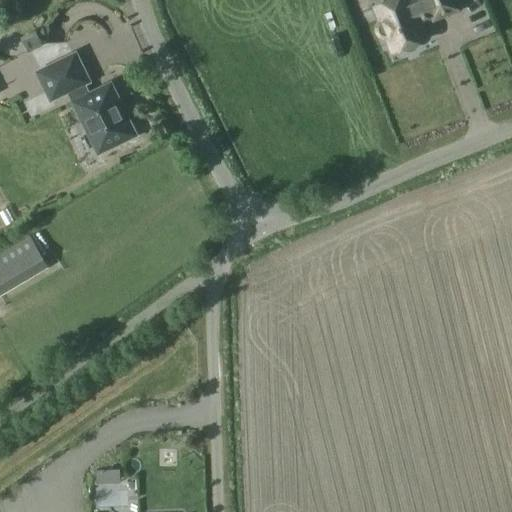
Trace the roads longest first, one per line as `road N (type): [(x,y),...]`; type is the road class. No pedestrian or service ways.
road 1 (residential): [(221,265),(0,419)]
road 2 (unclassified): [(511,136),(262,231)]
road 3 (unclassified): [(262,231),(140,0)]
road 4 (residential): [(221,265),(211,288),(220,511)]
